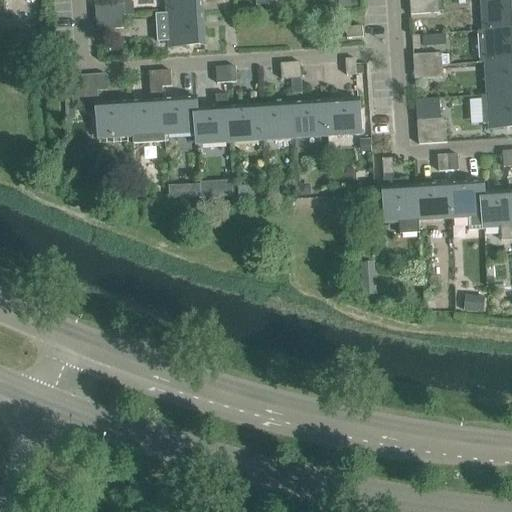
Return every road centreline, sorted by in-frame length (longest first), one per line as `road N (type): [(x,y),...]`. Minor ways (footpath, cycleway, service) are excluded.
road 1 (secondary): [(511,446),(254,404),(68,335)]
road 2 (secondary): [(48,402),(266,471),(467,511)]
road 3 (residential): [(393,47),(82,67),(76,0)]
road 4 (residential): [(393,47),(400,153),(511,147)]
